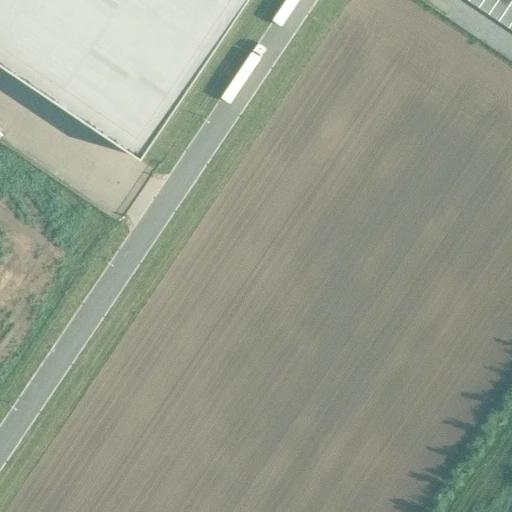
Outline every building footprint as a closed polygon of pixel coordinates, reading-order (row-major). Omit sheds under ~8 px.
[(0,0),(0,64),(133,155),(138,158),(156,131),(244,0),(0,0)] [(467,0),(467,1),(477,8),(481,0),(467,0)] [(481,0),(477,8),(487,15),(496,0),(481,0)] [(496,0),(487,15),(496,21),(510,0),(496,0)] [(511,0),(510,0),(496,21),(506,28),(511,19),(511,0)] [(351,12),(305,81),(370,124),(416,56),(351,12)] [(416,56),(370,124),(435,168),(481,99),(416,56)] [(511,120),(481,99),(435,168),(467,190),(500,212),(511,193),(511,120)] [(288,117),(266,151),(333,196),(355,162),(288,117)] [(266,151),(243,184),(310,229),(333,196),(266,151)] [(333,196),(310,229),(335,246),(357,212),(380,179),(355,162),(333,196)] [(380,179),(357,212),(382,229),(405,196),(380,179)] [(511,193),(500,212),(511,219),(511,193)] [(405,196),(382,229),(416,251),(438,218),(405,196)] [(0,281),(39,307),(76,253),(0,201),(0,281)] [(357,212),(335,246),(360,263),(382,229),(357,212)] [(438,218),(416,251),(435,265),(458,231),(438,218)] [(382,229),(360,263),(393,285),(416,251),(382,229)] [(458,231),(435,265),(455,278),(478,245),(458,231)] [(478,245),(455,278),(472,289),(494,256),(478,245)] [(416,251),(393,285),(413,298),(435,265),(416,251)] [(494,256),(472,289),(488,301),(511,267),(494,256)] [(435,265),(413,298),(433,312),(455,278),(435,265)] [(511,267),(488,301),(511,316),(511,267)] [(455,278),(433,312),(449,323),(472,289),(455,278)] [(0,281),(0,361),(2,362),(39,307),(0,281)] [(472,289),(449,323),(466,334),(488,301),(472,289)] [(511,316),(488,301),(466,334),(491,351),(511,320),(511,316)]
